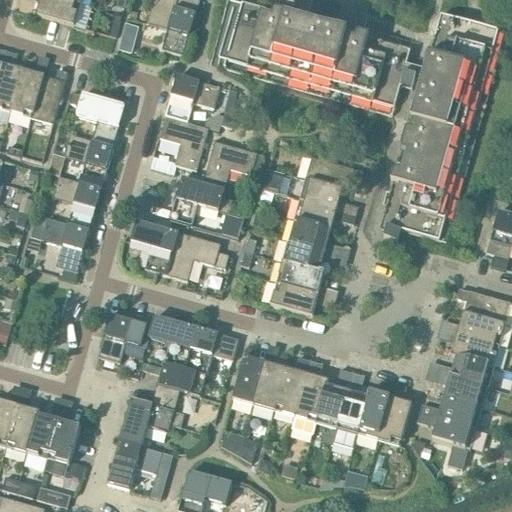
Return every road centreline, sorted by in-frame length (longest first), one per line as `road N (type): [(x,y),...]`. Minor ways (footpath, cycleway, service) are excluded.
road 1 (residential): [(97,277),(148,79),(0,41)]
road 2 (residential): [(251,322),(97,277)]
road 3 (residential): [(341,347),(418,368),(433,309),(426,294)]
road 4 (residential): [(90,494),(117,405),(69,391)]
